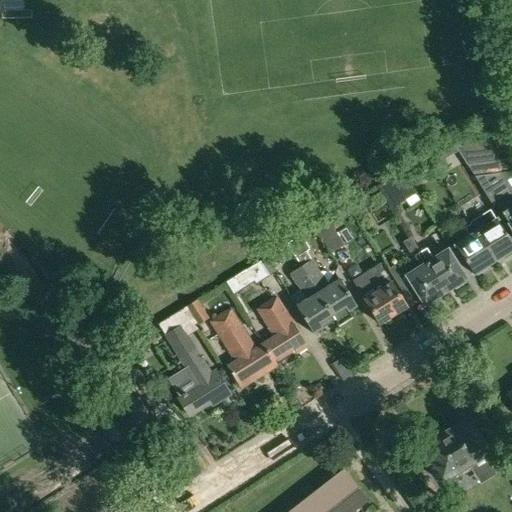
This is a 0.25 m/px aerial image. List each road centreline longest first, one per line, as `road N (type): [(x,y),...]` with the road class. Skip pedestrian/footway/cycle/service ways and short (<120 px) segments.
road 1 (unclassified): [(333,411),(511,298)]
road 2 (unclassified): [(174,511),(333,411)]
road 3 (residential): [(410,511),(333,411)]
